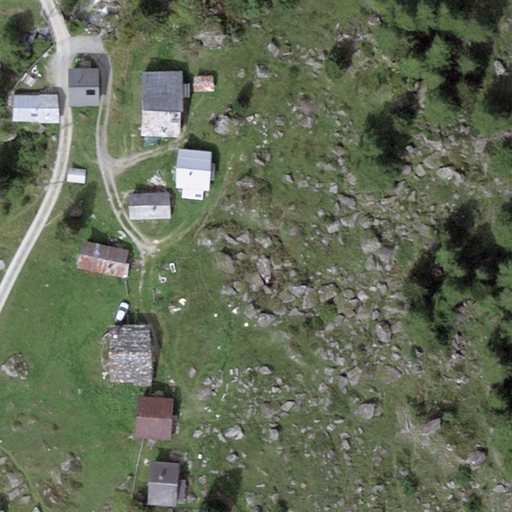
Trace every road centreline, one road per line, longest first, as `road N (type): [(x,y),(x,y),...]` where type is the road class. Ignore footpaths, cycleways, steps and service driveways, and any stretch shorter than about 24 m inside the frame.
road 1 (track): [(47,0),(62,45),(63,163),(0,307)]
road 2 (track): [(145,292),(146,256),(116,218),(100,152),(111,88),(102,46),(62,45)]
